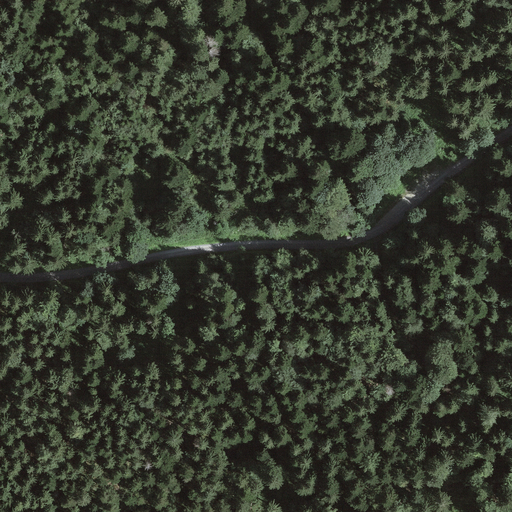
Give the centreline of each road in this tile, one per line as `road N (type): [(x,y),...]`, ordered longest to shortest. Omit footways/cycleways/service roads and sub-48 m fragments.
road 1 (track): [(511,133),(447,172),(375,232),(337,244),(220,248),(0,280)]
road 2 (track): [(511,463),(387,298),(375,232),(250,0)]
